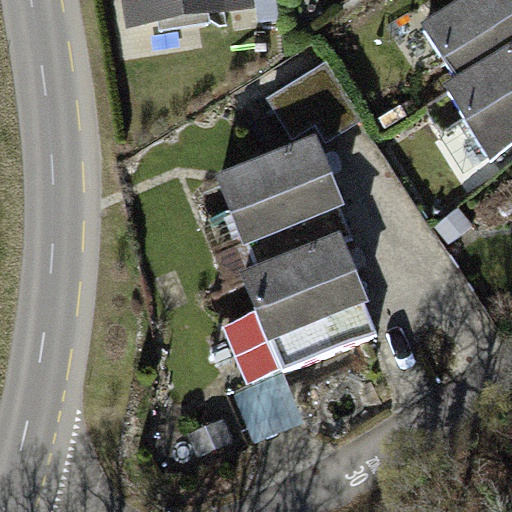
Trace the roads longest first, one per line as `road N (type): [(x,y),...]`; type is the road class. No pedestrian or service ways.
road 1 (tertiary): [(4,511),(38,396),(53,288),(57,175),(34,0)]
road 2 (residential): [(273,511),(511,375)]
